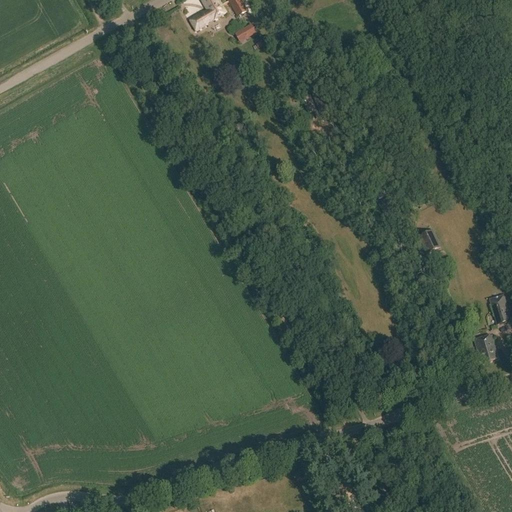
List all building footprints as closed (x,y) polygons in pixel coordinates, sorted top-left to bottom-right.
[(226,14),(217,0),(204,0),(202,2),(207,11),(190,21),(197,32),(208,26),(207,25),(226,14)] [(240,0),(228,0),(227,1),(237,18),(248,12),(240,0)] [(235,35),(240,44),(257,34),(251,25),(235,35)] [(256,45),(259,51),(264,48),(261,43),(256,45)] [(373,190),(378,200),(386,196),(381,186),(373,190)] [(379,204),(384,217),(392,213),(387,201),(379,204)] [(433,232),(417,239),(425,256),(441,249),(433,232)] [(504,297),(489,301),(497,327),(511,323),(504,297)] [(456,308),(447,311),(450,320),(459,318),(456,308)] [(494,344),(492,337),(475,341),(480,362),(483,361),(484,364),(498,361),(493,344),(494,344)]
